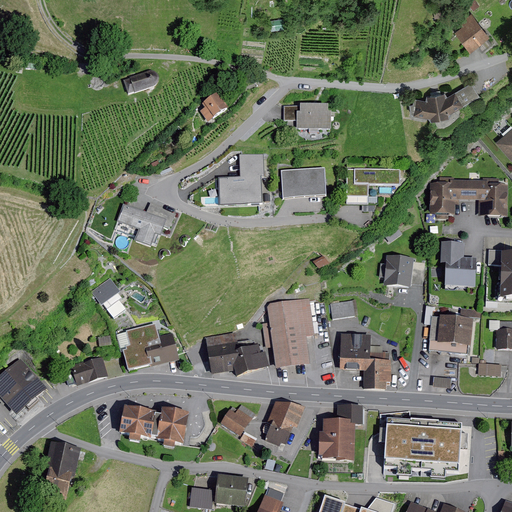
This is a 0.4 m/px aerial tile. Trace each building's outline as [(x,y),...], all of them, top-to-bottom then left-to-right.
[(490,42),(472,17),(456,28),(473,54),(490,42)] [(130,94),(157,85),(160,79),(158,73),(152,71),(125,80),(130,94)] [(226,110),(216,96),(201,106),(204,110),(201,112),(209,122),(226,110)] [(455,120),(452,96),(419,100),(421,123),(455,120)] [(330,107),(300,105),(299,129),(329,131),(330,107)] [(511,132),(500,145),(511,157),(511,132)] [(239,179),(217,180),(218,208),(260,208),(260,178),(264,178),(263,155),(239,155),(239,179)] [(400,183),(400,167),(370,168),(370,167),(347,168),(348,200),(371,199),(371,184),(400,183)] [(326,168),(283,170),(285,197),(328,195),(326,168)] [(434,216),(460,216),(460,202),(485,202),(485,216),(509,216),(509,185),(434,185),(434,216)] [(166,218),(126,206),(119,230),(159,242),(166,218)] [(476,260),(463,259),(463,242),(444,242),(443,264),(448,265),(447,287),(475,287),(476,260)] [(491,265),(504,265),(504,254),(507,254),(507,251),(492,250),(491,265)] [(504,265),(502,300),(511,300),(511,253),(507,254),(504,254),(504,265)] [(416,262),(388,260),(385,291),(414,293),(416,262)] [(120,294),(110,280),(92,293),(102,307),(120,294)] [(332,299),(333,315),(357,313),(356,297),(332,299)] [(311,303),(273,305),(277,368),(315,366),(311,303)] [(473,318),(441,317),(441,344),(472,345),(473,318)] [(511,329),(495,329),(495,347),(511,346),(511,329)] [(238,334),(209,338),(214,375),(236,371),(238,379),(270,368),(262,345),(241,353),(238,334)] [(365,386),(391,387),(392,361),(370,360),(371,335),(344,334),(343,369),(366,370),(365,386)] [(173,339),(124,349),(129,373),(178,363),(173,339)] [(49,388),(23,359),(0,379),(0,397),(17,416),(49,388)] [(107,377),(100,359),(68,371),(75,389),(107,377)] [(501,365),(483,365),(483,374),(501,374),(501,365)] [(456,378),(439,377),(439,386),(455,387),(456,378)] [(292,428),(295,429),(303,409),(276,404),(269,419),(272,420),(292,428)] [(235,406),(223,423),(242,436),(254,419),(235,406)] [(153,412),(127,408),(123,437),(149,440),(153,412)] [(189,412),(164,408),(159,435),(184,439),(189,412)] [(338,409),(337,425),(320,425),(319,463),(351,464),(352,429),(361,429),(362,409),(338,409)] [(415,412),(383,414),(386,461),(417,459),(415,412)] [(285,446),(292,428),(272,420),(265,439),(285,446)] [(449,478),(446,442),(420,445),(423,480),(449,478)] [(83,448),(54,443),(45,493),(74,498),(83,448)] [(249,479),(222,476),(219,501),(246,504),(249,479)] [(213,505),(214,488),(192,488),(192,505),(213,505)] [(373,511),(376,500),(330,492),(325,511),(373,511)] [(290,511),(293,507),(269,497),(262,511),(290,511)] [(466,511),(446,504),(442,511),(439,511),(415,502),(410,511),(466,511)]
